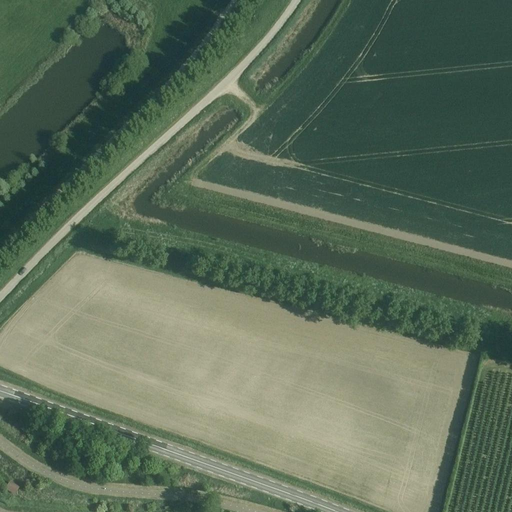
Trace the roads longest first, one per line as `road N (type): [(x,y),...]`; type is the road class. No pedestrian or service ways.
road 1 (unclassified): [(0,299),(228,86),(300,0)]
road 2 (unclassified): [(0,257),(240,0)]
road 3 (secondary): [(330,511),(0,393)]
